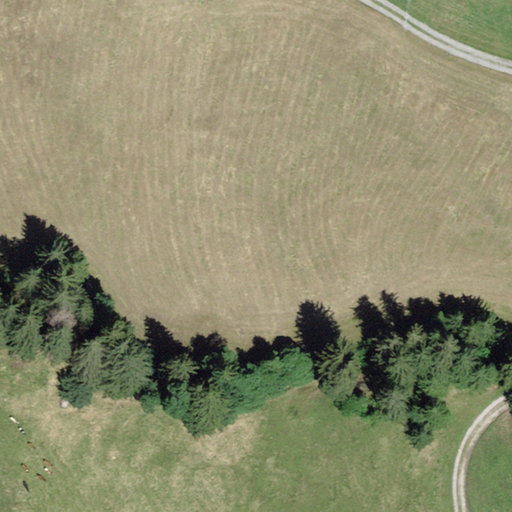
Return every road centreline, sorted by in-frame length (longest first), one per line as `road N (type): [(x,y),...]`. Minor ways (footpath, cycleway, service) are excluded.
road 1 (track): [(511,67),(457,49),(372,0)]
road 2 (track): [(511,396),(470,436),(459,472),(460,511)]
